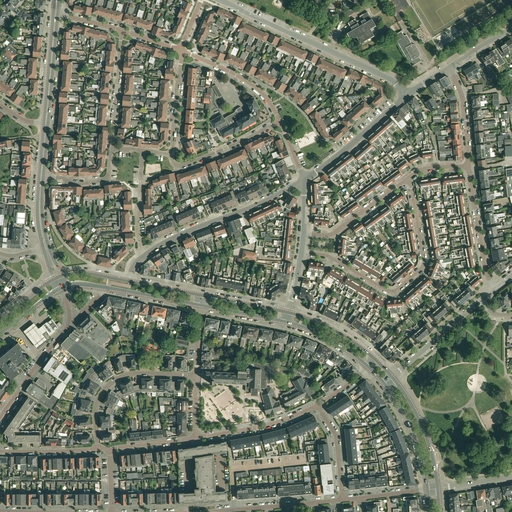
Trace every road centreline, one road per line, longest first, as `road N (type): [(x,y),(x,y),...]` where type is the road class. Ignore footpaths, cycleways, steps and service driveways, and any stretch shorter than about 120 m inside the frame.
road 1 (residential): [(301,253),(333,258),(396,290),(423,263),(409,177)]
road 2 (residential): [(407,95),(386,77),(217,0)]
road 3 (unclassified): [(143,256),(303,179)]
road 4 (residential): [(195,375),(116,378),(95,409),(97,449)]
road 5 (primary): [(61,288),(106,287),(199,305)]
road 6 (residential): [(303,179),(407,95)]
road 7 (residential): [(318,405),(283,421),(195,438)]
road 8 (residential): [(409,177),(334,233),(302,233)]
road 9 (residential): [(494,288),(468,166)]
road 10 (residential): [(279,121),(255,87),(182,52)]
road 11 (unclassified): [(0,418),(69,318)]
road 12 (primary): [(437,488),(421,425),(392,377)]
